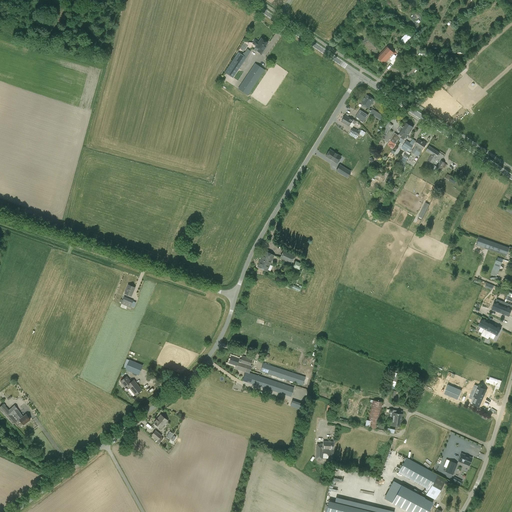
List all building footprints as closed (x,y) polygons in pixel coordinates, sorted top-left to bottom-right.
[(266,47),(265,46),(268,43),(261,38),(255,46),(259,49),(257,51),(261,54),(266,47)] [(385,63),(394,53),(386,46),(377,56),(385,63)] [(238,52),(225,72),(233,78),(246,58),(238,52)] [(248,95),(264,70),(255,64),(238,89),(248,95)] [(369,108),(374,100),(367,95),(361,103),(369,108)] [(364,122),(368,115),(360,109),(356,117),(364,122)] [(387,118),(373,109),(370,114),(384,122),(387,118)] [(342,119),(342,121),(342,122),(352,128),(350,131),(351,132),(349,134),(356,138),(355,140),(359,143),(360,141),(361,141),(362,140),(358,138),(359,136),(358,136),(359,134),(361,135),(363,131),(361,130),(361,131),(359,129),(358,130),(353,127),(357,121),(353,119),(352,120),(346,116),(345,116),(343,117),(342,119)] [(386,121),(383,127),(386,128),(381,136),(384,138),(386,134),(387,134),(388,131),(387,131),(388,130),(390,130),(393,125),(386,121)] [(406,138),(407,136),(413,127),(406,122),(402,127),(400,126),(398,130),(401,132),(399,135),(395,133),(390,140),(390,141),(388,145),(393,148),(396,144),(395,144),(398,139),(400,140),(399,141),(402,143),(405,138),(406,138)] [(415,145),(416,145),(411,152),(414,154),(418,156),(426,144),(419,139),(415,145)] [(406,141),(404,145),(409,148),(407,150),(410,152),(411,150),(410,149),(413,145),(410,143),(406,141)] [(426,150),(432,154),(428,160),(433,163),(440,153),(429,146),(426,150)] [(333,161),(334,160),(338,163),(340,160),(339,160),(341,157),(337,155),(330,151),(326,156),(333,161)] [(434,165),(432,169),(435,171),(437,167),(441,170),(442,167),(444,169),(447,165),(445,163),(441,160),(437,167),(434,165)] [(340,165),(336,171),(347,178),(350,172),(340,165)] [(425,202),(418,216),(422,218),(429,204),(425,202)] [(476,245),(507,256),(509,248),(479,237),(476,245)] [(279,258),(291,264),(295,256),(283,250),(279,258)] [(267,271),(274,255),(264,251),(257,267),(267,271)] [(496,277),(503,259),(497,256),(490,275),(496,277)] [(131,296),(135,288),(128,285),(125,293),(131,296)] [(133,300),(124,296),(123,300),(121,299),(120,302),(122,302),(121,304),(122,304),(120,307),(126,309),(127,306),(130,308),(131,306),(134,307),(136,302),(133,301),(133,300)] [(495,301),(492,310),(500,313),(504,302),(496,299),(496,302),(495,301)] [(511,307),(511,308),(511,306),(511,305),(504,302),(500,313),(509,316),(511,308),(511,307)] [(483,318),(479,326),(488,331),(492,323),(483,318)] [(497,336),(501,328),(492,323),(488,331),(497,336)] [(235,368),(245,372),(248,373),(248,372),(252,359),(242,356),(241,359),(231,356),(229,363),(236,365),(235,368)] [(130,360),(128,365),(126,369),(139,375),(141,370),(143,365),(130,360)] [(305,377),(263,363),(260,371),(302,385),(305,377)] [(294,388),(293,386),(248,372),(248,373),(245,372),(242,381),(290,397),(291,397),(294,388)] [(134,380),(131,382),(127,376),(120,381),(125,388),(128,385),(135,395),(141,390),(134,380)] [(448,384),(444,394),(453,398),(456,391),(459,392),(461,390),(448,384)] [(478,386),(471,403),(479,406),(486,390),(478,386)] [(290,406),(300,409),(302,404),(292,400),(290,406)] [(377,429),(382,402),(373,401),(367,427),(377,429)] [(18,422),(20,420),(23,425),(30,420),(26,414),(23,417),(14,405),(9,410),(3,404),(0,406),(0,409),(13,424),(17,421),(18,422)] [(389,412),(392,412),(390,425),(400,426),(402,414),(396,413),(397,410),(390,409),(389,412)] [(161,428),(167,421),(161,415),(154,423),(161,428)] [(162,435),(156,430),(151,435),(157,440),(156,442),(158,444),(163,439),(161,437),(162,435)] [(333,453),(333,450),(334,442),(324,442),(323,445),(317,444),(316,459),(322,459),(323,452),(327,453),(328,455),(330,455),(333,453)] [(469,466),(472,458),(461,453),(458,461),(469,466)] [(428,490),(426,495),(435,500),(446,479),(406,458),(398,474),(428,490)] [(444,474),(452,477),(457,464),(449,461),(447,460),(446,463),(448,464),(445,471),(444,474)] [(401,485),(392,502),(410,511),(427,511),(433,502),(401,485)] [(375,511),(329,501),(325,511),(375,511)]
